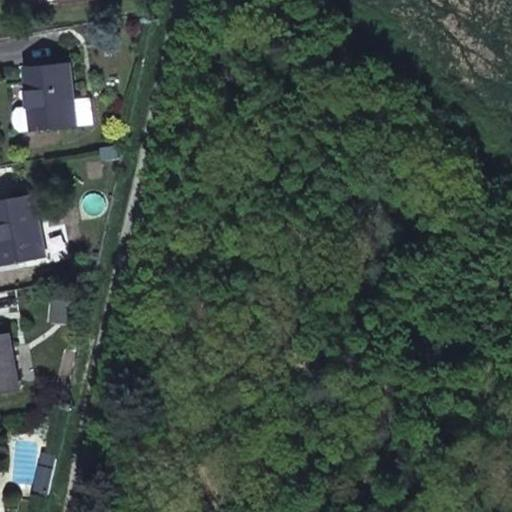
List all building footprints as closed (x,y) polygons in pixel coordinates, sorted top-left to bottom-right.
[(77,126),(74,100),(71,63),(30,67),(34,106),(36,130),(77,126)] [(93,98),(74,100),(77,126),(95,124),(93,98)] [(22,131),(36,130),(34,106),(20,108),(16,112),(15,118),(15,122),(18,128),(22,131)] [(34,194),(0,200),(0,232),(6,264),(46,257),(34,194)] [(0,335),(0,393),(21,390),(11,333),(0,335)] [(58,456),(47,454),(43,467),(55,469),(58,456)] [(55,469),(43,467),(37,493),(50,496),(55,469)]
